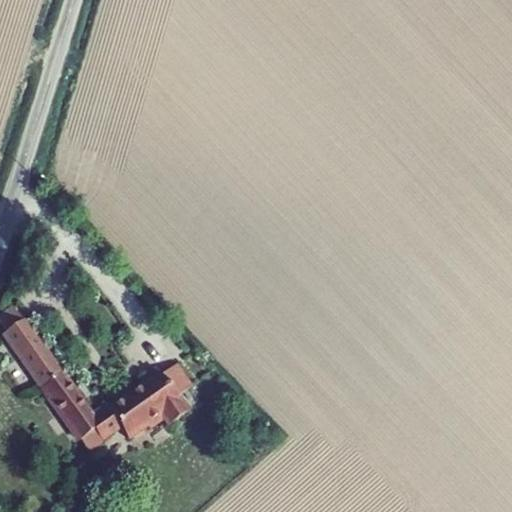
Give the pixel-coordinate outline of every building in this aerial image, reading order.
[(2,328),(6,334),(23,322),(12,309),(2,328)] [(4,335),(41,388),(60,374),(23,322),(6,334),(4,335)] [(106,407),(99,412),(106,421),(112,417),(127,440),(146,427),(149,430),(164,419),(169,427),(187,414),(176,399),(191,388),(175,366),(160,377),(157,371),(141,382),(143,384),(107,409),(106,407)] [(90,418),(60,374),(41,388),(79,442),(79,441),(88,453),(102,443),(93,431),(98,428),(97,427),(90,418)] [(97,427),(106,421),(99,412),(90,418),(97,427)] [(113,501),(121,495),(112,482),(104,488),(113,501)]
